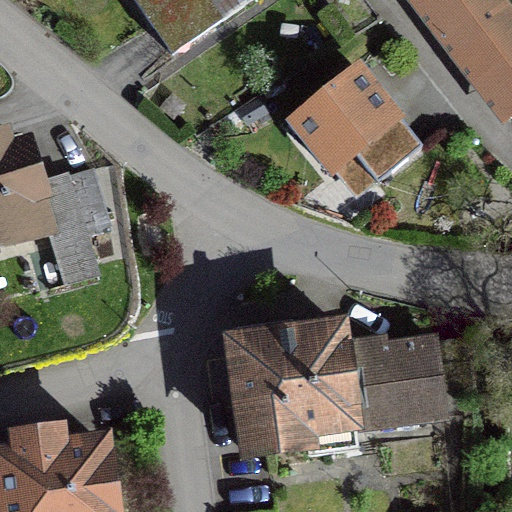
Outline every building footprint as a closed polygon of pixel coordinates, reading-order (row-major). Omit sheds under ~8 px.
[(129,0),(170,58),(253,0),(129,0)] [(511,11),(503,0),(402,0),(500,128),(511,119),(511,11)] [(338,179),(358,204),(422,152),(403,128),(408,125),(360,66),(285,126),(332,183),(338,179)] [(175,121),(188,106),(173,92),(160,107),(175,121)] [(249,126),(274,115),(265,96),(240,108),(249,126)] [(33,141),(15,146),(11,131),(0,134),(0,260),(50,245),(64,290),(102,279),(89,234),(111,228),(94,170),(70,177),(69,173),(45,180),(33,141)] [(366,443),(365,438),(451,427),(439,339),(388,346),(387,337),(351,342),(349,326),(222,343),(240,472),(360,456),(359,444),(366,443)] [(0,511),(124,511),(115,439),(68,445),(67,431),(8,438),(10,453),(0,454),(0,511)]
